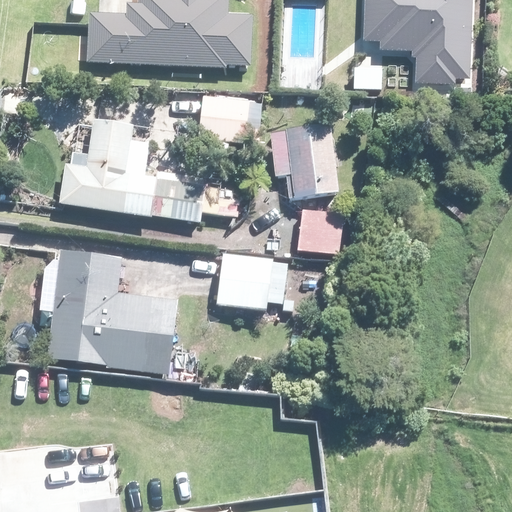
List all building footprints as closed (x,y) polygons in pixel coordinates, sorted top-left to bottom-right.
[(88,17),(86,67),(226,72),(226,69),(249,70),(251,19),(230,19),(230,0),(140,0),(140,4),(127,3),(127,18),(88,17)] [(469,80),(472,0),(360,0),(359,50),(408,52),(408,59),(417,59),(416,84),(456,86),(456,79),(469,80)] [(201,139),(247,145),(252,104),(206,99),(201,139)] [(202,223),(204,213),(209,179),(160,172),(159,180),(147,178),(152,144),(133,141),(135,128),(97,122),(96,129),(83,127),(78,155),(75,155),(73,167),(69,166),(63,205),(154,218),(154,215),(202,223)] [(306,199),(340,195),(332,126),(273,133),(278,178),(290,177),(293,201),(306,199)] [(346,216),(315,213),(305,212),(301,251),(342,256),(346,216)] [(171,376),(180,302),(121,295),(125,260),(63,253),(62,263),(56,262),(47,271),(46,285),(45,296),(42,311),(56,313),(55,326),(50,359),(110,366),(109,368),(171,376)] [(270,303),(282,304),(285,304),(289,266),(275,264),(275,261),(225,256),(221,296),(220,306),(269,311),(270,303)]
